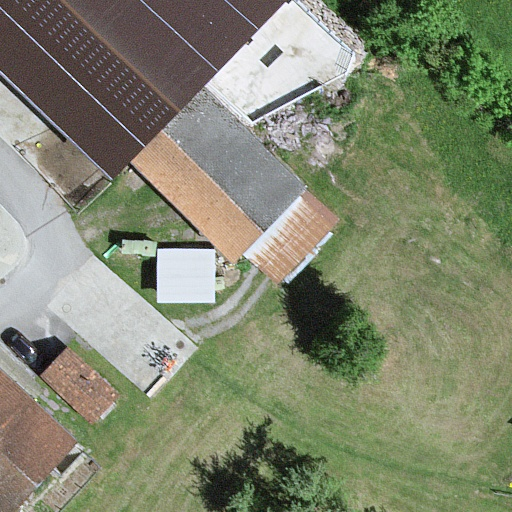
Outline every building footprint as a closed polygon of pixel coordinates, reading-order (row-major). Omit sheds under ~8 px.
[(228,0),(8,0),(0,9),(0,42),(126,165),(141,150),(210,80),(259,29),(228,0)] [(314,182),(210,80),(141,150),(245,251),(253,244),(314,182)] [(346,213),(314,182),(253,244),(285,276),(346,213)] [(169,238),(168,292),(226,292),(227,238),(169,238)] [(72,344),(45,371),(97,420),(123,393),(72,344)] [(0,347),(0,496),(14,509),(88,430),(0,347)]
